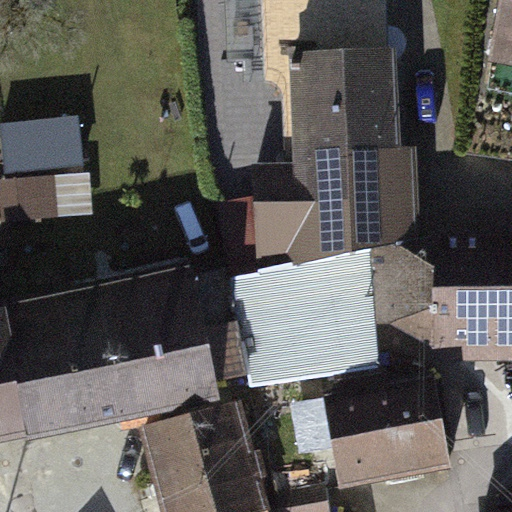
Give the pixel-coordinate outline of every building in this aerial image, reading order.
[(388,0),(262,0),(267,93),(284,94),(282,66),(391,62),(388,0)] [(511,59),(511,0),(507,0),(496,56),(511,59)] [(391,62),(282,66),(284,94),(290,172),(248,178),(261,273),(228,279),(255,388),(378,363),(380,313),(443,336),(511,337),(511,238),(422,239),(417,153),(396,155),(391,62)] [(93,173),(86,121),(7,131),(14,184),(93,173)] [(208,274),(0,319),(0,450),(236,399),(208,274)] [(433,373),(322,396),(342,487),(452,464),(433,373)] [(268,511),(243,407),(136,433),(155,511),(268,511)] [(331,511),(332,494),(287,494),(287,511),(331,511)]
